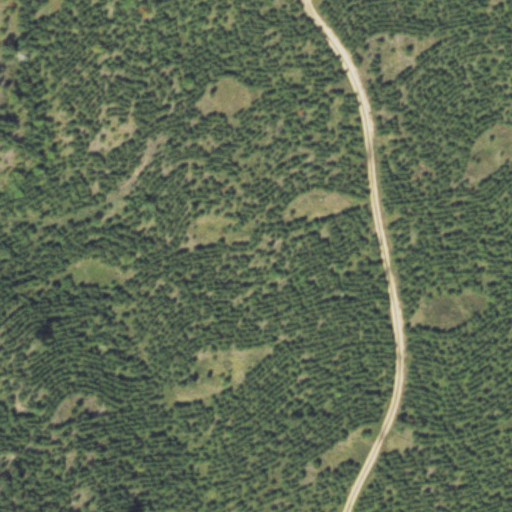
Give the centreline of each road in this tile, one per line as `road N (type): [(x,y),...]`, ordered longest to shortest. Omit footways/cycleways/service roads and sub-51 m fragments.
road 1 (track): [(300,0),(361,74),(403,409),(348,511)]
road 2 (track): [(0,442),(97,206),(258,0)]
